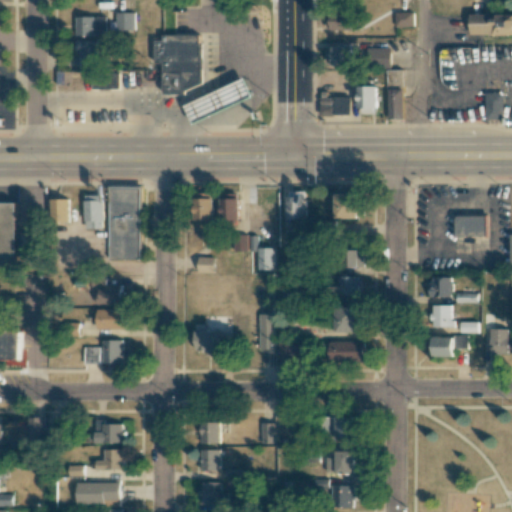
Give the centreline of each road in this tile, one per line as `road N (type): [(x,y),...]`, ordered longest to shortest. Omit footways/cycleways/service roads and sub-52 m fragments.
road 1 (residential): [(511,389),(0,391)]
road 2 (primary): [(511,155),(0,157)]
road 3 (residential): [(396,156),(394,511)]
road 4 (residential): [(166,157),(162,511)]
road 5 (residential): [(34,0),(35,157)]
road 6 (primary): [(294,0),(294,156)]
